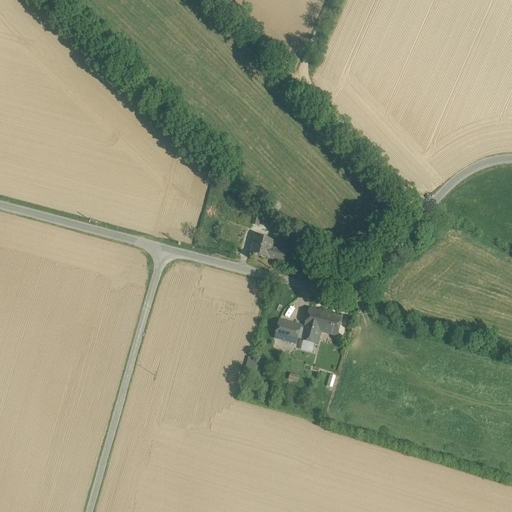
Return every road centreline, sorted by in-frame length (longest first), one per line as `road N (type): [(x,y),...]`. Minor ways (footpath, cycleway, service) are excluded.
road 1 (unclassified): [(511,158),(481,163),(452,181),(384,264),(340,292),(159,253)]
road 2 (unclassified): [(89,511),(159,253)]
road 3 (track): [(425,210),(305,76),(332,0)]
road 4 (unclassified): [(159,253),(0,209)]
